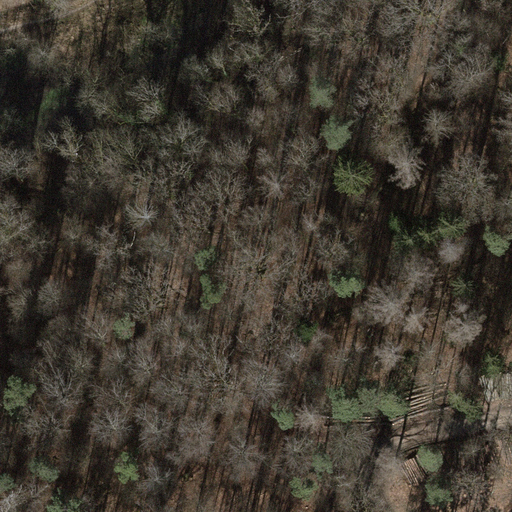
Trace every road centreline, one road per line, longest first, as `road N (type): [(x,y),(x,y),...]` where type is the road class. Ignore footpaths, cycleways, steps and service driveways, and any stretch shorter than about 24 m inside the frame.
road 1 (track): [(511,414),(387,439),(372,453),(371,484),(387,511)]
road 2 (track): [(372,453),(325,455),(254,485),(220,511)]
